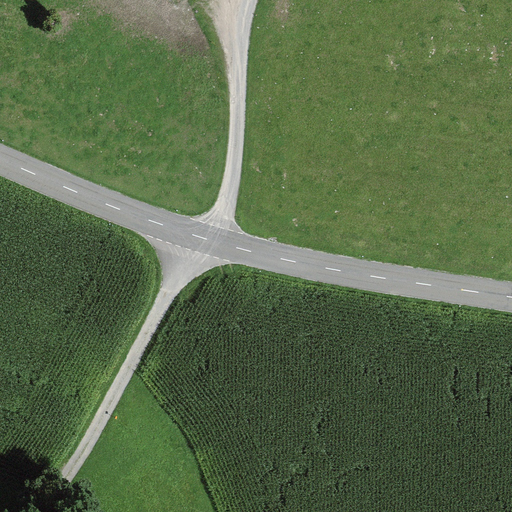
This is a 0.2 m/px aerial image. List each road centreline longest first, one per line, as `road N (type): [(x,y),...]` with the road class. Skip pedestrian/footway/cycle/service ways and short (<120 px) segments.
road 1 (tertiary): [(0,159),(132,214),(263,255),(511,297)]
road 2 (track): [(211,240),(169,291),(40,511)]
